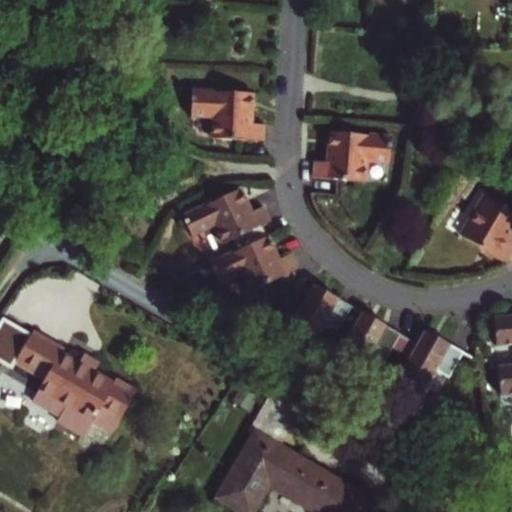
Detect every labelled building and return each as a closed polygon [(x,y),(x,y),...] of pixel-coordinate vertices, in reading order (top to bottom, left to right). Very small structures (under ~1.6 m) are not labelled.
[(247,119),(249,89),(189,85),(187,111),(210,112),(209,133),(259,136),(260,120),(247,119)] [(394,138),(333,131),(330,161),(317,160),(316,176),(366,182),(369,160),(391,162),(394,138)] [(240,188),(182,215),(191,234),(213,223),(222,243),(268,221),(261,205),(250,210),(240,188)] [(511,207),(487,192),(462,232),(500,255),(509,241),(511,236),(511,207)] [(265,235),(208,263),(216,281),(239,270),(248,289),(294,266),(287,252),(276,257),(265,235)] [(347,303),(310,281),(284,324),(308,337),(317,321),(331,329),(347,303)] [(357,309),(332,351),(356,364),(366,348),(379,356),(394,330),(357,309)] [(511,315),(492,317),(495,346),(511,344),(511,315)] [(461,352),(424,330),(416,343),(396,376),(421,391),(433,369),(446,377),(461,352)] [(63,348),(33,331),(14,362),(42,378),(35,389),(90,422),(98,408),(118,419),(134,392),(113,379),(111,382),(60,352),(63,348)] [(511,364),(497,366),(499,394),(511,393),(511,364)] [(255,435),(217,500),(236,511),(252,511),(268,486),(313,511),(368,511),(374,504),(279,448),(301,410),(274,394),(251,433),(255,435)]
